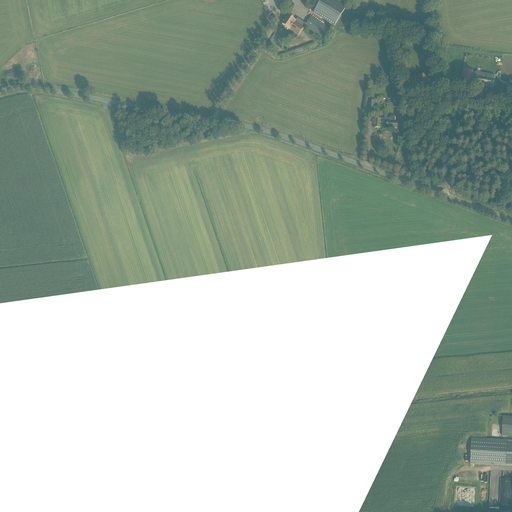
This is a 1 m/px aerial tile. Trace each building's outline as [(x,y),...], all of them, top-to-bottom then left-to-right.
[(347,6),(336,0),(321,0),(313,14),(335,27),(347,6)] [(282,25),(299,35),(305,24),(289,14),(282,25)] [(310,18),(304,27),(324,39),(329,29),(310,18)] [(466,76),(474,78),(475,70),(468,68),(466,76)] [(411,90),(431,89),(430,72),(411,72),(411,90)] [(474,84),(493,87),(496,75),(476,72),(474,84)] [(371,132),(396,132),(396,119),(372,118),(371,132)] [(511,416),(503,416),(502,437),(511,437),(511,416)] [(511,440),(471,438),(470,464),(511,466),(511,440)]
